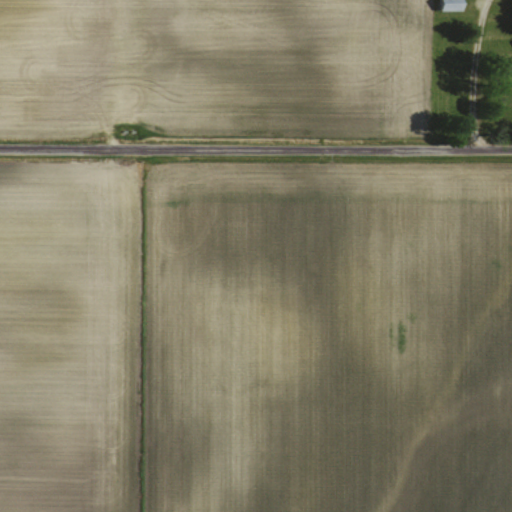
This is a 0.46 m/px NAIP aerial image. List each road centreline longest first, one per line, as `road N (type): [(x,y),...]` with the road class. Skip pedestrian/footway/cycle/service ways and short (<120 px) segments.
road 1 (residential): [(511,151),(0,147)]
road 2 (residential): [(471,152),(473,27),(481,0)]
